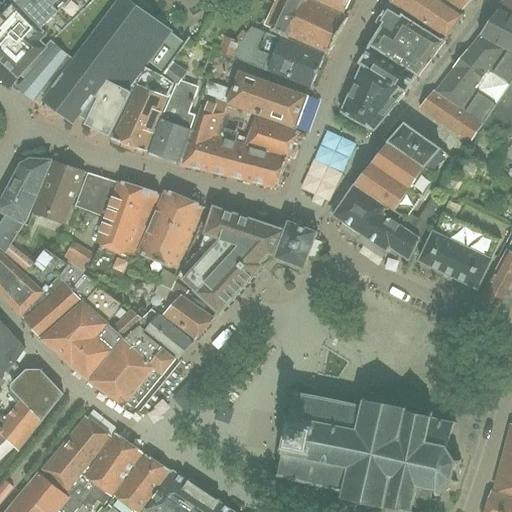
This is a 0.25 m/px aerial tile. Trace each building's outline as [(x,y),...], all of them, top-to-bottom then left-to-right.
[(128,90),(149,62),(148,62),(170,32),(172,34),(173,32),(130,0),(10,0),(4,7),(2,5),(0,7),(0,8),(0,7),(0,62),(1,63),(3,62),(19,78),(21,77),(20,77),(21,76),(25,79),(18,88),(19,89),(25,81),(33,87),(39,92),(33,100),(34,101),(40,93),(45,97),(42,101),(75,126),(81,118),(87,122),(85,126),(110,138),(131,92),(128,90)] [(329,54),(347,18),(307,0),(285,0),(284,5),(275,1),(264,25),(272,29),(271,31),(289,38),(290,36),(329,54)] [(349,0),(315,0),(344,13),(349,0)] [(444,41),(457,25),(464,15),(444,2),(441,0),(392,0),(390,4),(444,41)] [(446,0),(462,10),(471,0),(446,0)] [(511,0),(502,6),(511,11),(511,0)] [(196,22),(199,11),(172,4),(169,15),(196,22)] [(511,49),(511,11),(502,6),(501,5),(483,33),(511,49)] [(419,27),(416,25),(400,15),(387,7),(377,23),(383,27),(370,47),(385,56),(418,78),(443,43),(419,27)] [(235,55),(255,62),(288,75),(288,77),(312,87),(325,56),(252,27),(240,42),(235,55)] [(161,71),(183,42),(172,34),(170,32),(148,62),(149,62),(161,71)] [(234,58),(235,55),(240,42),(225,36),(219,52),(234,58)] [(511,82),(511,53),(505,50),(480,37),(436,93),(435,93),(459,109),(483,126),(511,82)] [(407,92),(416,79),(369,48),(361,64),(407,92)] [(150,153),(180,163),(196,116),(190,114),(198,90),(180,83),(188,73),(174,63),(164,77),(176,86),(165,113),(164,113),(150,153)] [(374,132),(405,93),(362,66),(342,113),(374,132)] [(115,140),(146,152),(154,131),(171,88),(173,85),(145,70),(134,98),(115,140)] [(202,96),(205,97),(225,104),(227,105),(296,131),(297,130),(300,131),(305,118),(301,116),(303,110),(307,111),(310,102),(307,101),(308,97),(270,83),(269,85),(242,75),(237,89),(232,87),(231,90),(207,81),(202,96)] [(511,82),(483,126),(481,128),(511,135),(511,82)] [(435,93),(436,93),(434,92),(419,109),(471,143),(481,128),(483,126),(459,109),(435,93)] [(227,105),(225,104),(205,97),(203,102),(204,102),(184,164),(278,187),(287,158),(298,133),(256,118),(248,139),(240,137),(238,143),(217,137),(227,105)] [(404,126),(389,144),(436,175),(448,156),(427,142),(404,126)] [(388,143),(376,159),(425,194),(437,176),(436,175),(389,144),(388,143)] [(425,194),(376,159),(375,159),(364,173),(354,186),(387,209),(399,216),(407,221),(411,214),(425,194)] [(26,224),(51,163),(49,162),(30,161),(21,165),(0,205),(0,211),(6,214),(0,224),(0,248),(6,253),(9,249),(13,243),(26,224)] [(65,226),(84,173),(53,163),(34,214),(65,226)] [(76,208),(97,216),(110,181),(89,175),(76,208)] [(119,287),(131,260),(132,260),(161,195),(121,183),(98,245),(103,247),(89,274),(119,287)] [(399,216),(387,209),(354,186),(345,200),(334,216),(339,220),(343,223),(342,223),(360,235),(362,236),(386,253),(387,253),(390,249),(409,262),(420,239),(440,199),(434,195),(418,219),(411,214),(407,221),(399,216)] [(187,242),(203,207),(166,191),(139,253),(176,269),(187,242)] [(286,231),(214,207),(204,235),(219,240),(182,280),(196,293),(196,294),(219,315),(264,266),(262,264),(266,259),(270,256),(277,258),(276,259),(304,270),(317,233),(303,228),(289,223),(286,231)] [(501,240),(458,220),(444,213),(434,233),(420,262),(478,289),(494,255),(501,240)] [(69,266),(83,274),(94,254),(74,242),(73,243),(63,236),(56,256),(62,260),(62,261),(69,266)] [(511,241),(507,252),(480,302),(501,312),(511,289),(511,241)] [(29,272),(37,262),(13,243),(9,249),(6,253),(29,272)] [(37,262),(29,272),(25,276),(0,253),(0,292),(22,316),(50,287),(56,281),(61,276),(69,267),(68,266),(47,251),(37,262)] [(55,293),(25,320),(42,340),(91,382),(121,404),(128,403),(144,384),(156,370),(162,376),(171,365),(173,363),(176,360),(138,329),(139,328),(140,327),(137,325),(142,319),(131,310),(112,330),(107,325),(124,306),(94,286),(96,283),(83,274),(69,266),(69,267),(61,276),(56,281),(50,287),(55,293)] [(172,291),(170,290),(159,285),(154,294),(174,306),(165,315),(197,340),(215,320),(172,291)] [(140,327),(139,328),(179,361),(193,344),(151,310),(142,319),(137,325),(140,327)] [(42,420),(23,400),(5,421),(0,415),(0,380),(3,377),(2,376),(15,364),(24,350),(0,322),(0,445),(7,439),(19,450),(42,420)] [(23,400),(42,420),(63,394),(40,371),(27,372),(13,385),(12,390),(23,400)] [(408,407),(405,406),(404,412),(366,403),(364,398),(361,399),(363,405),(364,406),(363,409),(335,403),(331,402),(327,402),(298,396),(296,393),(294,395),(296,397),(292,419),(290,418),(289,419),(288,418),(287,423),(288,424),(286,437),(283,450),(281,449),(281,454),(282,454),(282,455),(284,455),(279,475),(275,477),(277,479),(280,477),(323,487),(344,492),(344,495),(339,500),(341,502),(346,498),(383,507),(381,511),(384,511),(386,507),(407,511),(412,511),(411,510),(412,507),(428,510),(432,490),(435,490),(436,496),(439,496),(438,490),(450,482),(455,485),(457,483),(452,479),(455,464),(461,464),(460,461),(454,461),(446,450),(452,425),(455,424),(454,421),(451,423),(431,418),(432,413),(430,412),(428,418),(407,413),(408,407)] [(68,491),(111,437),(87,418),(43,470),(68,491)] [(511,426),(511,427),(495,490),(511,494),(511,426)] [(85,505),(129,444),(116,434),(79,486),(68,497),(59,511),(77,511),(84,504),(85,505)] [(129,444),(85,505),(90,509),(97,500),(104,505),(142,453),(129,444)] [(146,456),(115,497),(135,511),(139,511),(171,471),(146,456)] [(232,511),(173,472),(145,511),(146,511),(232,511)] [(55,511),(56,511),(68,497),(40,474),(8,511),(55,511)] [(511,511),(511,499),(490,493),(484,511),(511,511)]
